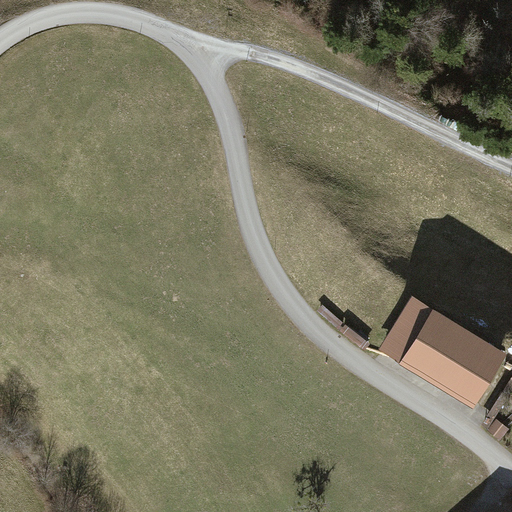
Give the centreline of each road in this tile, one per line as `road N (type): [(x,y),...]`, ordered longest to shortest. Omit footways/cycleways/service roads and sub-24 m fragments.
road 1 (residential): [(187,52),(231,138),(249,242),(294,306),(511,476)]
road 2 (residential): [(187,52),(243,57),(511,167)]
road 3 (unclassified): [(0,48),(63,16),(123,22),(187,52)]
